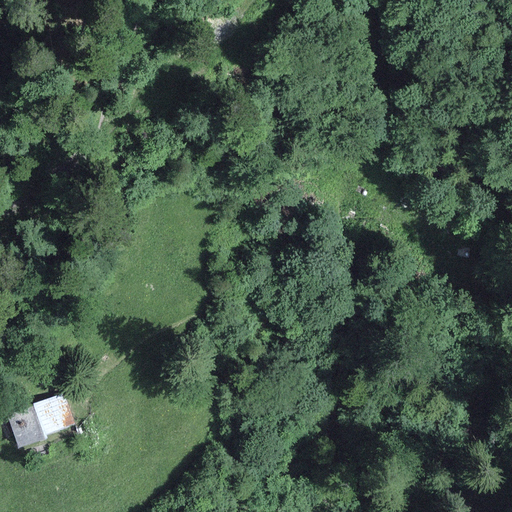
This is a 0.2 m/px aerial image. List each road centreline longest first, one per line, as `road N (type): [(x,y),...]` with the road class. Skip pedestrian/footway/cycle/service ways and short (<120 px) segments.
road 1 (track): [(96,137),(147,87),(203,51),(251,0)]
road 2 (track): [(96,137),(26,206),(0,212)]
